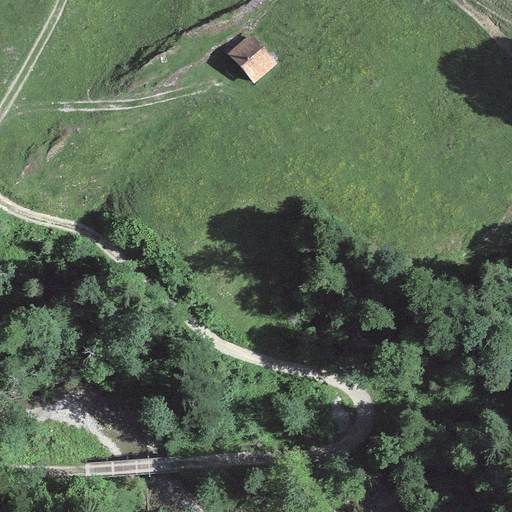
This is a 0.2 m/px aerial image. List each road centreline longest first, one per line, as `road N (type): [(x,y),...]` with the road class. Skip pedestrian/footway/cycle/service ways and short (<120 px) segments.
road 1 (track): [(0,479),(211,460),(312,460),(306,384),(0,245)]
road 2 (track): [(0,122),(54,33),(64,0)]
